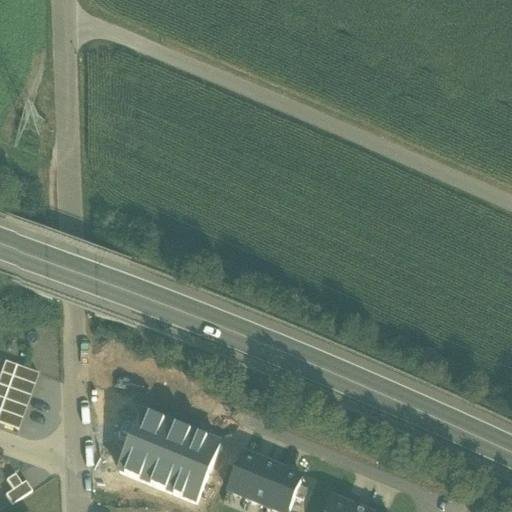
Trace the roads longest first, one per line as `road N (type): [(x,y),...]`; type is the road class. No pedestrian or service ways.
road 1 (primary): [(0,252),(511,456)]
road 2 (unclassified): [(63,20),(511,205)]
road 3 (unclassified): [(63,20),(76,466)]
road 4 (residential): [(300,439),(425,496),(432,511)]
